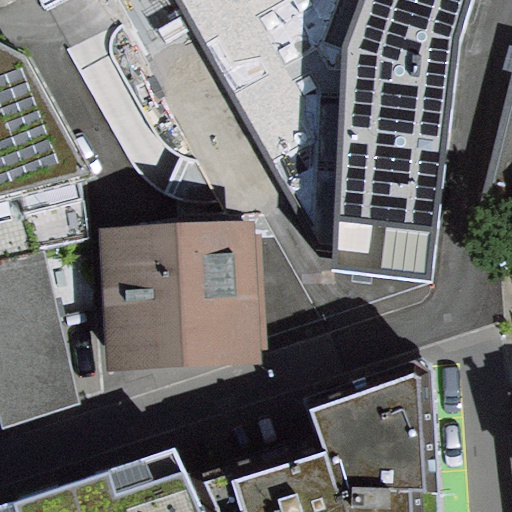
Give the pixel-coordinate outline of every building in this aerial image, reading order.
[(177,0),(331,270),(428,286),(457,46),(470,0),(177,0)] [(0,44),(0,164),(18,205),(77,191),(91,187),(27,58),(0,44)] [(511,113),(495,193),(511,258),(511,113)] [(0,209),(18,205),(0,164),(0,209)] [(18,205),(0,209),(0,418),(2,428),(81,409),(43,254),(89,243),(77,191),(18,205)] [(263,241),(255,242),(254,230),(100,238),(108,383),(262,374),(261,358),(269,358),(263,241)] [(301,400),(315,440),(339,511),(435,511),(429,375),(411,363),(301,400)] [(339,511),(315,440),(185,484),(200,511),(339,511)] [(0,509),(0,511),(200,511),(185,484),(171,454),(0,509)]
